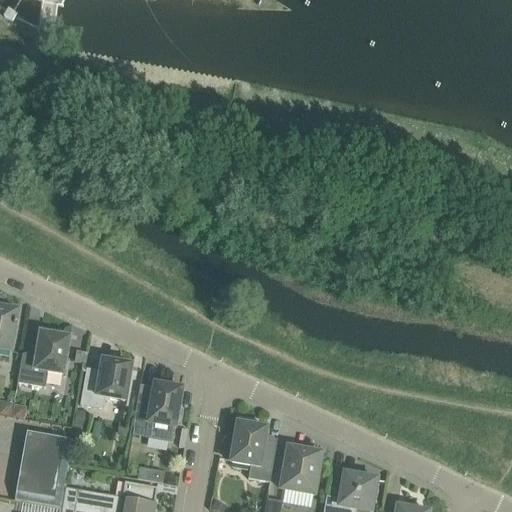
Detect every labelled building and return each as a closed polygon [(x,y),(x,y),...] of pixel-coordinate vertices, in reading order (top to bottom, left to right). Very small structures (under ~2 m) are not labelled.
[(0,349),(11,352),(15,328),(17,329),(18,323),(16,323),(18,312),(14,312),(15,309),(11,307),(8,306),(7,306),(3,306),(0,305),(0,349)] [(70,339),(41,334),(36,359),(22,356),(17,384),(41,389),(43,377),(47,378),(48,374),(63,376),(70,339)] [(88,354),(77,353),(75,363),(86,365),(88,354)] [(87,370),(80,407),(104,411),(106,399),(126,403),(132,366),(102,361),(100,373),(87,370)] [(139,393),(133,429),(135,429),(147,431),(146,438),(170,442),(172,432),(173,429),(176,429),(176,424),(180,425),(183,411),(179,410),(182,396),(183,390),(172,388),(154,385),(154,389),(141,386),(139,393)] [(1,401),(0,407),(0,413),(12,416),(14,403),(1,401)] [(16,405),(14,417),(26,418),(27,411),(24,407),(16,405)] [(77,412),(75,428),(85,429),(88,414),(77,412)] [(267,430),(255,427),(256,421),(239,418),(238,424),(231,461),(231,464),(250,467),(248,480),(270,484),(277,444),(265,442),(267,430)] [(124,422),(122,435),(130,437),(132,423),(124,422)] [(182,430),(179,448),(185,449),(188,431),(182,430)] [(62,510),(63,506),(66,489),(74,442),(27,434),(15,502),(62,510)] [(288,449),(288,452),(281,491),(314,497),(322,455),(296,450),(288,449)] [(355,511),(356,511),(363,511),(371,511),(377,481),(371,480),(369,476),(366,474),(362,472),(358,472),(354,473),(350,476),(344,475),(340,500),(326,498),(323,511),(355,511)] [(66,489),(63,506),(95,511),(153,511),(157,490),(125,484),(122,499),(66,489)] [(267,500),(264,511),(281,511),(283,503),(267,500)] [(216,502),(212,510),(215,511),(224,511),(226,507),(216,502)]
